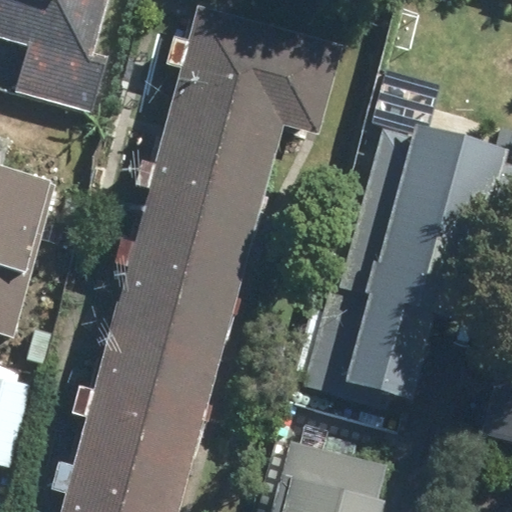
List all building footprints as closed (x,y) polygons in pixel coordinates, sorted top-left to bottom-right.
[(114,0),(0,0),(0,34),(30,43),(20,80),(86,99),(114,0)] [(351,47),(204,10),(75,511),(190,511),(289,125),(328,135),(351,47)] [(53,115),(0,103),(0,351),(3,352),(20,274),(45,280),(67,177),(41,172),(53,115)] [(506,167),(368,128),(293,391),(431,430),(506,167)] [(21,385),(0,382),(0,454),(11,456),(21,385)] [(428,511),(442,454),(290,417),(266,511),(428,511)]
